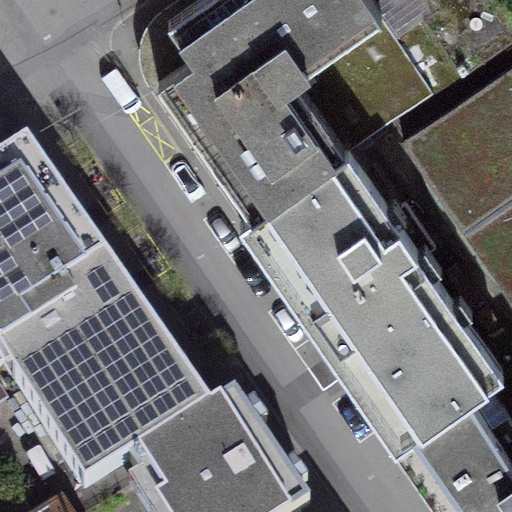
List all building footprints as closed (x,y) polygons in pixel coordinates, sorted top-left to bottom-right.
[(433,87),(396,33),(373,0),(190,0),(158,22),(151,40),(150,52),(151,67),(252,213),(347,147),(433,87)] [(511,0),(435,0),(439,4),(476,57),(511,33),(511,0)] [(433,87),(476,57),(439,4),(396,33),(433,87)] [(511,63),(402,139),(422,168),(508,290),(511,296),(511,63)] [(252,213),(403,432),(485,375),(499,366),(420,252),(434,242),(405,201),(390,211),(347,147),(252,213)] [(105,263),(26,149),(0,165),(0,367),(5,364),(0,355),(0,352),(28,335),(16,318),(105,263)] [(208,411),(105,263),(16,318),(28,335),(0,352),(0,355),(5,364),(84,490),(128,463),(208,411)] [(511,511),(511,418),(485,375),(403,432),(460,511),(511,511)] [(234,395),(208,411),(128,463),(159,511),(303,511),(310,507),(299,490),(307,484),(295,466),(285,473),(258,431),(266,426),(253,406),(245,411),(234,395)]
